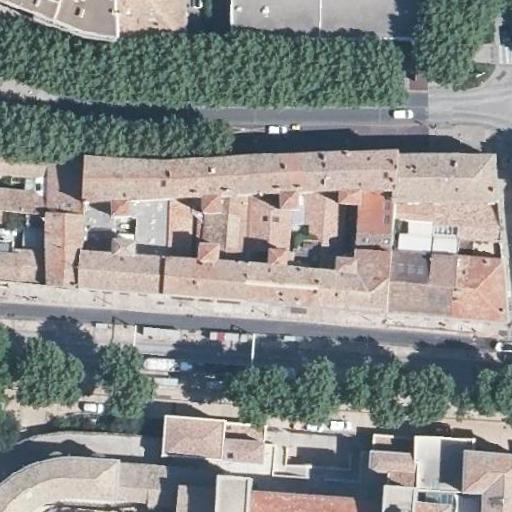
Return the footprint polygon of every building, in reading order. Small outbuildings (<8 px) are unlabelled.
[(116,0),(0,0),(0,1),(1,2),(54,22),(87,34),(119,39),(118,1),(116,0)] [(186,0),(118,0),(118,1),(119,39),(130,41),(157,41),(185,41),(187,41),(186,0)] [(233,0),(233,34),(233,40),(422,40),(423,30),(423,26),(424,22),(425,17),(429,6),(431,0),(233,0)] [(50,215),(83,217),(87,159),(37,152),(0,147),(0,174),(28,178),(26,194),(24,213),(50,215)] [(325,193),(323,240),(320,308),(352,311),(389,313),(399,157),(400,153),(362,155),(328,156),(325,193)] [(446,318),(504,323),(508,321),(510,319),(507,285),(504,253),(497,185),(494,155),(449,156),(399,157),(389,313),(446,318)] [(284,305),(320,308),(323,240),(304,239),(301,239),(300,251),(295,251),(294,271),(289,270),(292,210),(301,210),(301,207),(306,207),(307,192),(325,193),(328,156),(292,158),(255,159),(248,302),(284,305)] [(169,163),(134,161),(87,159),(83,217),(79,289),(121,292),(165,296),(169,163)] [(248,302),(255,159),(212,161),(169,163),(165,296),(202,299),(248,302)] [(0,211),(4,212),(24,213),(26,194),(0,190),(0,211)] [(304,239),(323,240),(325,193),(307,192),(306,207),(304,239)] [(0,282),(14,284),(79,289),(83,217),(50,215),(47,252),(12,250),(11,256),(0,255),(0,282)] [(228,420),(167,416),(166,435),(164,457),(225,461),(265,464),(266,442),(268,424),(228,421),(228,420)] [(511,511),(511,455),(477,452),(476,452),(476,439),(419,436),(374,433),(373,450),(370,472),(389,474),(389,472),(417,474),(416,490),(386,489),(385,500),(253,491),(254,480),(223,478),(224,469),(209,468),(123,462),(121,460),(110,459),(108,457),(106,455),(104,454),(100,453),(95,453),(93,455),(91,456),(89,458),(69,458),(67,455),(65,453),(62,452),(60,452),(57,452),(54,453),(50,456),(49,458),(48,460),(37,463),(18,473),(14,472),(10,472),(6,474),(4,477),(3,481),(3,484),(0,486),(0,511),(511,511)] [(0,456),(8,451),(3,442),(0,443),(0,456)]
